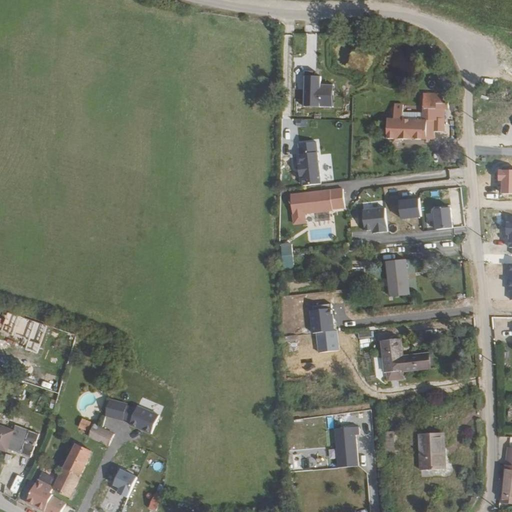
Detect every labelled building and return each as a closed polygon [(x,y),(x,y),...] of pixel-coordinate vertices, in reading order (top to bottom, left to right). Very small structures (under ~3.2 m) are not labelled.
[(304,76),(304,82),(304,106),(332,107),(333,85),(320,85),(320,77),(304,76)] [(443,96),(443,91),(421,91),(421,110),(414,110),(414,112),(406,112),(406,117),(401,117),(401,112),(398,112),(398,108),(390,108),(390,117),(380,116),(380,121),(383,121),(383,135),(431,137),(432,129),(441,129),(441,106),(445,107),(445,100),(440,100),(440,96),(443,96)] [(316,142),(299,144),(301,165),(299,165),(300,176),(302,176),(304,186),(321,184),(316,142)] [(460,188),(450,188),(451,213),(461,213),(460,188)] [(342,189),(290,196),(294,225),(305,223),(304,214),(332,211),(332,210),(344,208),(342,189)] [(374,232),(389,230),(386,207),(364,210),(366,231),(374,230),(374,232)] [(436,230),(453,228),(450,208),(434,210),(436,230)] [(291,246),(282,246),(282,256),(292,256),(291,246)] [(292,256),(282,256),(283,266),(292,266),(292,256)] [(409,296),(405,261),(387,263),(391,298),(409,296)] [(314,343),(304,345),(305,354),(316,353),(314,343)] [(402,360),(400,343),(382,345),(385,376),(427,371),(426,357),(402,360)] [(92,423),(84,419),(80,427),(89,431),(92,423)] [(16,425),(13,432),(0,427),(0,448),(6,450),(8,447),(30,456),(39,433),(16,425)] [(119,435),(96,425),(91,437),(113,447),(119,435)] [(339,470),(359,468),(356,437),(360,436),(359,428),(335,430),(339,470)] [(393,433),(381,433),(382,459),(394,459),(393,433)] [(442,458),(442,434),(420,434),(421,471),(446,470),(446,458),(442,458)] [(94,453),(78,445),(57,485),(54,490),(70,498),(94,453)] [(511,504),(511,448),(507,448),(500,503),(511,504)] [(118,494),(128,498),(137,478),(120,471),(114,485),(121,488),(118,494)] [(44,473),(42,480),(55,485),(58,478),(44,473)] [(17,494),(26,479),(20,475),(11,491),(17,494)] [(62,511),(67,503),(51,495),(54,489),(39,481),(28,502),(47,511),(62,511)] [(149,510),(154,511),(156,511),(162,499),(155,496),(149,510)]
